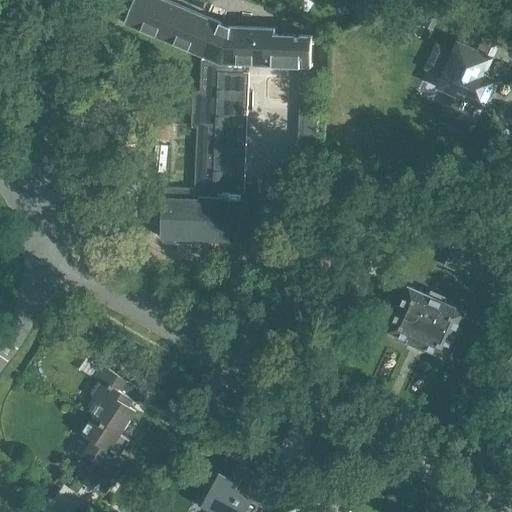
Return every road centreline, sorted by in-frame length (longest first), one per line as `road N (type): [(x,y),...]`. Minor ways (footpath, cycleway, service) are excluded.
road 1 (residential): [(511,497),(50,273)]
road 2 (residential): [(36,213),(30,70),(39,0)]
